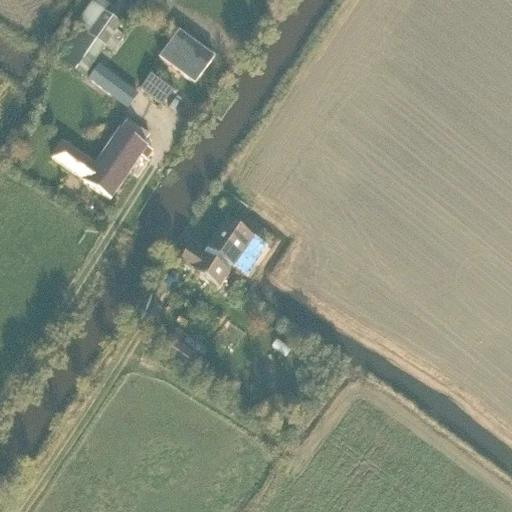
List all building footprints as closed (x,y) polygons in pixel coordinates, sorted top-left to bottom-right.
[(105,50),(120,27),(102,15),(87,38),(105,50)] [(179,35),(160,60),(194,86),(214,60),(179,35)] [(127,111),(138,97),(94,65),(83,80),(127,111)] [(152,72),(139,89),(162,105),(174,88),(152,72)] [(147,150),(142,147),(149,138),(126,123),(96,168),(63,146),(52,161),(85,184),(84,185),(111,203),(141,159),(146,163),(152,154),(147,150)] [(227,222),(203,257),(190,249),(180,265),(192,273),(191,274),(218,292),(244,254),(252,259),(264,241),(255,236),(252,240),(227,222)] [(182,371),(194,355),(170,338),(158,354),(182,371)]
